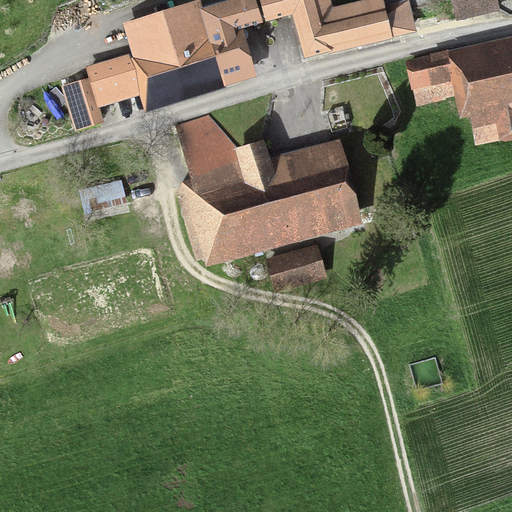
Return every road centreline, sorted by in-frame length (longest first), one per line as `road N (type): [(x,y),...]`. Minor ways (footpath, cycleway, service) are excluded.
road 1 (residential): [(0,164),(511,26)]
road 2 (track): [(162,198),(178,254),(227,287),(335,312),(376,349),(417,511)]
